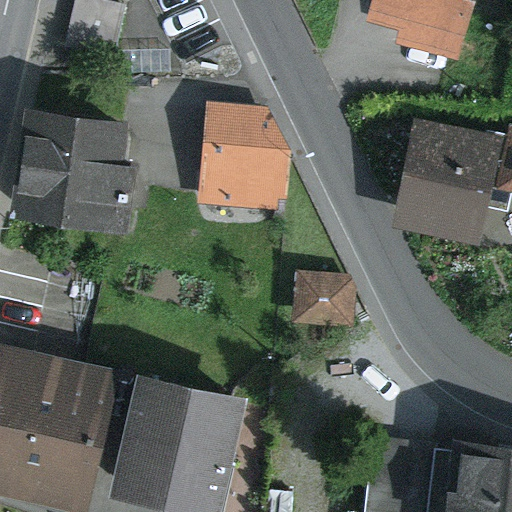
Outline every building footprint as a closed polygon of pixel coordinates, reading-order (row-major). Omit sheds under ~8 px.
[(406,28),(453,42),(465,0),(376,0),(376,1),(411,12),(406,28)] [(262,107),(213,103),(205,191),(280,197),(284,148),(262,107)] [(124,119),(38,105),(20,208),(118,224),(128,161),(117,159),(124,119)] [(500,136),(420,121),(402,214),(481,230),(491,179),(500,136)] [(511,128),(502,126),(500,136),(491,179),(511,183),(511,128)] [(349,276),(300,273),(298,313),(347,315),(349,276)] [(0,471),(78,488),(102,373),(0,351),(0,471)] [(213,499),(235,394),(144,376),(123,481),(213,499)] [(511,511),(511,416),(454,408),(438,511),(511,511)]
